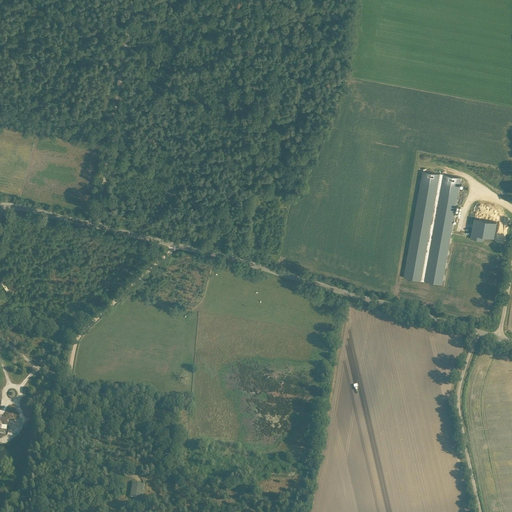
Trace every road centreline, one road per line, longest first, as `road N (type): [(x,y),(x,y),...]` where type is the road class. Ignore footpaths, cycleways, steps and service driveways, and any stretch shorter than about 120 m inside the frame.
road 1 (tertiary): [(498,338),(243,262),(0,204)]
road 2 (track): [(98,226),(134,0)]
road 3 (track): [(476,332),(457,406),(481,511)]
road 4 (track): [(176,245),(81,333),(69,377)]
road 5 (track): [(46,511),(69,377)]
